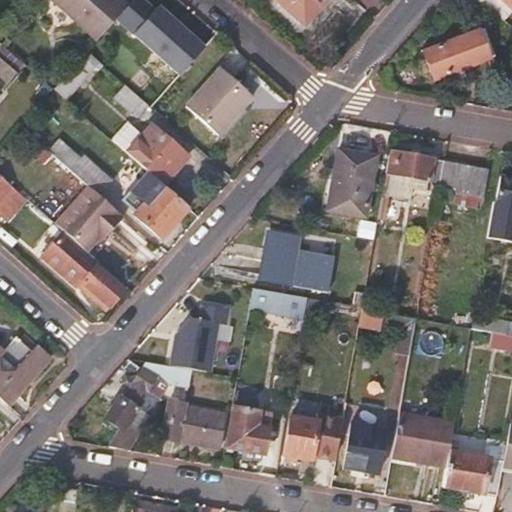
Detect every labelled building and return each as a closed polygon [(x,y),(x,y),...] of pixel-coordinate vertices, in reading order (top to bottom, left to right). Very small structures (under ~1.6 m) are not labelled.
[(126,6),(118,0),(50,0),(95,40),(126,6)] [(324,0),(275,0),(303,25),(324,0)] [(511,0),(478,0),(505,22),(511,13),(511,0)] [(478,32),(426,52),(436,80),(489,59),(478,32)] [(86,51),(52,89),(66,101),(99,63),(86,51)] [(0,88),(13,73),(0,61),(0,88)] [(253,98),(219,69),(186,106),(219,136),(253,98)] [(136,118),(147,106),(125,87),(114,99),(136,118)] [(52,138),(28,117),(20,126),(44,147),(52,138)] [(126,155),(161,186),(185,159),(151,128),(126,155)] [(48,152),(98,197),(111,182),(82,155),(79,158),(59,140),(48,152)] [(377,158),(337,151),(327,211),(366,218),(377,158)] [(382,196),(378,220),(399,224),(403,201),(409,202),(411,189),(426,191),(427,182),(440,184),(443,162),(389,153),(386,175),(391,176),(387,197),(382,196)] [(440,184),(439,190),(481,197),(486,170),(443,162),(440,184)] [(0,205),(14,190),(0,177),(0,205)] [(511,180),(500,178),(496,206),(493,205),(487,238),(511,242),(511,180)] [(160,240),(188,209),(161,186),(133,216),(160,240)] [(298,239),(267,234),(259,279),(302,287),(306,264),(294,261),(298,239)] [(108,308),(126,289),(98,264),(81,283),(108,308)] [(306,299),(253,290),(252,301),(250,309),(303,319),(306,299)] [(241,324),(247,325),(250,309),(252,301),(210,294),(200,353),(235,360),(241,324)] [(303,319),(301,328),(314,330),(320,302),(306,299),(303,319)] [(362,309),(359,328),(381,332),(382,327),(400,331),(396,355),(409,357),(416,319),(362,309)] [(508,322),(473,316),(471,328),(482,330),(506,335),(508,322)] [(511,335),(506,335),(482,330),(479,345),(502,349),(501,351),(511,353),(511,335)] [(0,400),(7,407),(50,357),(36,345),(30,351),(15,338),(3,352),(0,349),(0,400)] [(189,389),(192,372),(130,360),(140,367),(169,386),(189,389)] [(169,386),(140,367),(132,380),(126,376),(120,384),(127,389),(121,399),(117,397),(105,419),(127,433),(118,449),(131,451),(169,386)] [(225,412),(177,404),(171,441),(219,449),(225,412)] [(233,408),(226,447),(264,454),(269,428),(258,426),(261,413),(233,408)] [(391,458),(447,467),(449,453),(454,424),(399,414),(391,458)] [(317,424),(290,419),(284,456),(311,460),(317,424)] [(384,430),(351,424),(344,469),(377,474),(384,430)] [(502,461),(501,467),(511,469),(511,424),(509,424),(502,461)] [(320,465),(335,468),(340,433),(326,431),(320,465)] [(443,487),(496,496),(501,467),(502,461),(449,453),(447,467),(443,487)] [(442,492),(444,471),(428,469),(426,490),(442,492)] [(59,511),(76,511),(80,491),(64,488),(59,511)]
